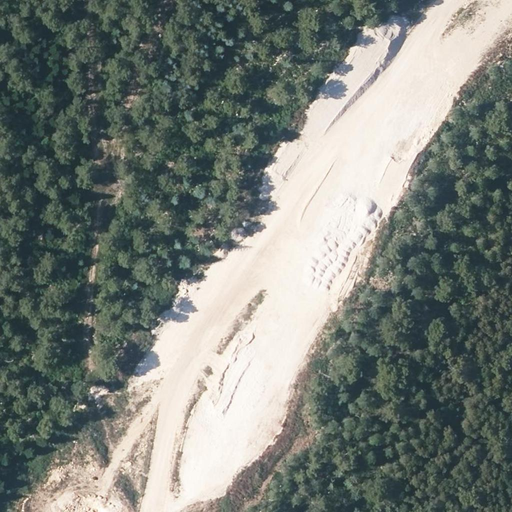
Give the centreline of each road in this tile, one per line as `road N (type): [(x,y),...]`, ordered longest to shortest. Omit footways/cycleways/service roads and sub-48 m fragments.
road 1 (primary): [(87,511),(175,424),(362,125),(485,0)]
road 2 (track): [(511,187),(437,289),(437,312),(376,414),(348,437),(345,451),(360,484),(354,511)]
road 3 (track): [(83,343),(93,242),(91,0)]
road 4 (track): [(160,0),(117,132),(93,242)]
